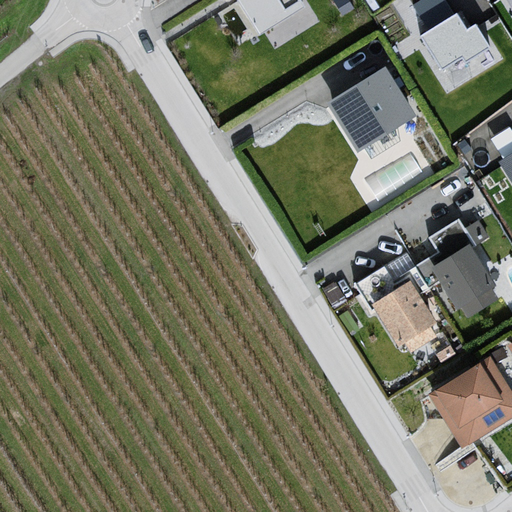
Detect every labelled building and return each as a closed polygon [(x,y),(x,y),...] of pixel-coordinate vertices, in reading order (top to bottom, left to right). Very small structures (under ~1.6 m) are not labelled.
[(237,0),(260,36),(305,9),(298,0),(237,0)] [(453,14),(422,32),(442,65),(460,54),(463,59),(486,45),(473,23),(462,29),(453,14)] [(333,108),(361,153),(417,117),(388,73),(333,108)] [(511,155),(500,163),(511,182),(511,155)] [(489,269),(465,230),(459,219),(424,240),(434,256),(393,281),(385,268),(344,293),(364,327),(375,320),(393,350),(440,322),(429,305),(443,297),(454,315),(494,291),(483,273),(489,269)] [(434,391),(466,447),(511,419),(511,384),(495,356),(434,391)]
